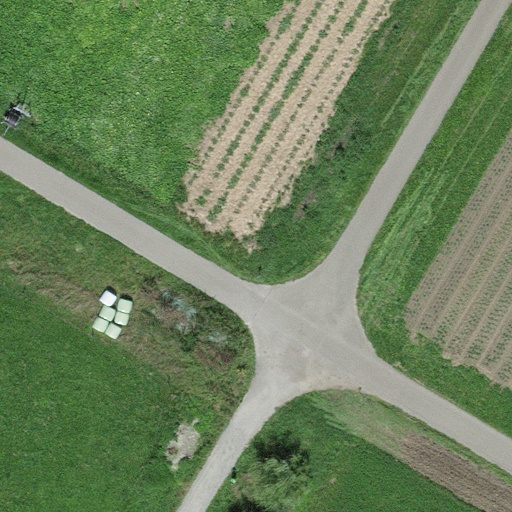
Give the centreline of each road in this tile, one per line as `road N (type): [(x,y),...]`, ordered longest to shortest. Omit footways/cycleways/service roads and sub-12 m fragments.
road 1 (track): [(0,156),(511,462)]
road 2 (track): [(201,511),(305,338)]
